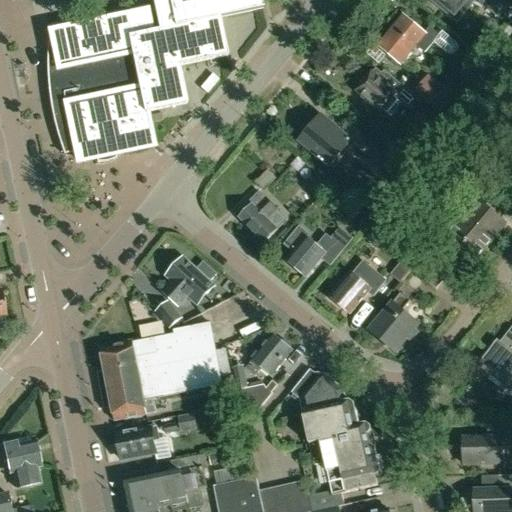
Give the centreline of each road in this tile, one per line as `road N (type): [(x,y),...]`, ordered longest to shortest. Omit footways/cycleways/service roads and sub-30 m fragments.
road 1 (residential): [(401,394),(159,196)]
road 2 (tertiary): [(53,318),(0,65)]
road 3 (residential): [(159,196),(324,0)]
road 4 (tertiary): [(93,511),(53,318)]
road 5 (residential): [(511,258),(401,394)]
road 6 (residential): [(53,318),(159,196)]
road 7 (residential): [(429,511),(401,394)]
